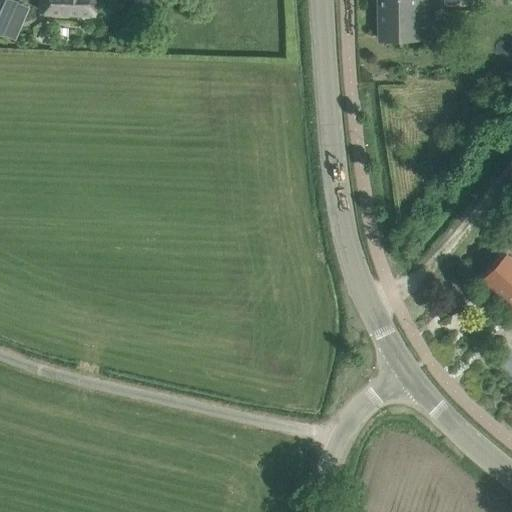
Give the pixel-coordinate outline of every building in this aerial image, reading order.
[(0,0),(0,33),(3,35),(18,0),(17,0),(0,0)] [(44,0),(45,16),(96,14),(95,0),(44,0)] [(379,0),(380,39),(417,39),(417,9),(424,9),(424,2),(459,2),(459,0),(379,0)] [(483,278),(511,304),(511,257),(507,253),(483,278)] [(511,345),(507,341),(495,352),(511,370),(511,345)]
